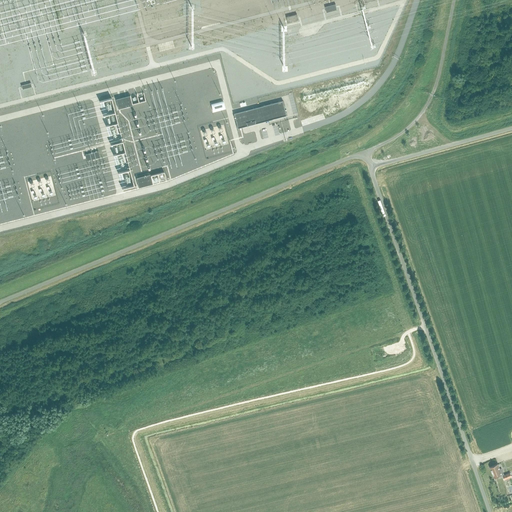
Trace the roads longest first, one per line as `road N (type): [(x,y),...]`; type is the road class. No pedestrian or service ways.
road 1 (unclassified): [(0,302),(364,156)]
road 2 (unclassified): [(489,511),(370,166)]
road 3 (unclassified): [(285,135),(362,100),(390,69),(416,0)]
road 4 (unclassified): [(370,166),(511,128)]
